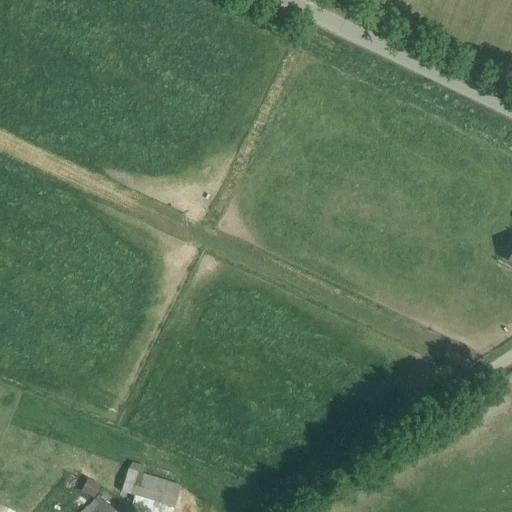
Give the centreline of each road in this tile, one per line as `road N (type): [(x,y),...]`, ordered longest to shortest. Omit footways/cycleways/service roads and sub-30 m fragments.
road 1 (unclassified): [(280,511),(511,356)]
road 2 (unclassified): [(511,111),(286,0)]
